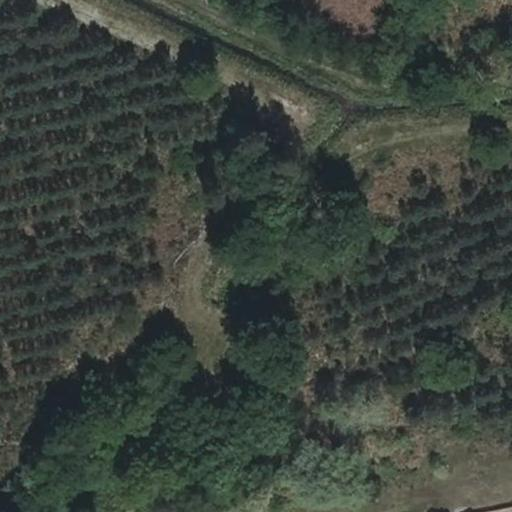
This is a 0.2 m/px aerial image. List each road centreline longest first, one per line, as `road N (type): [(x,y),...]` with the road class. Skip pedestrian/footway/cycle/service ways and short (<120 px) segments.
road 1 (track): [(39,0),(295,116),(185,316),(235,340),(378,140),(511,122)]
road 2 (track): [(204,0),(372,81),(511,62)]
